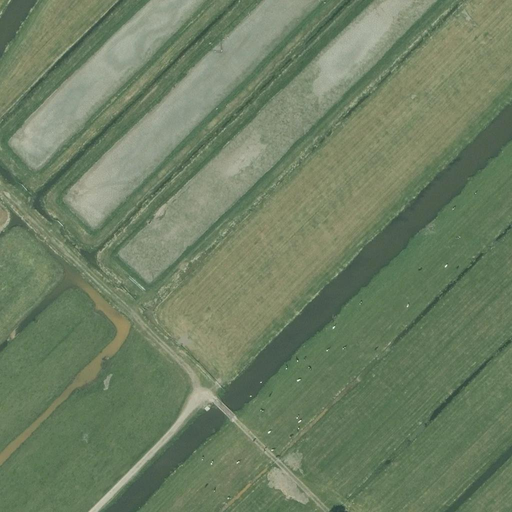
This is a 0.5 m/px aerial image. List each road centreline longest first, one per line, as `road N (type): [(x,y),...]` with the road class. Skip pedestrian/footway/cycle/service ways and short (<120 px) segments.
road 1 (track): [(326,511),(204,389),(91,511)]
road 2 (track): [(204,389),(0,186)]
